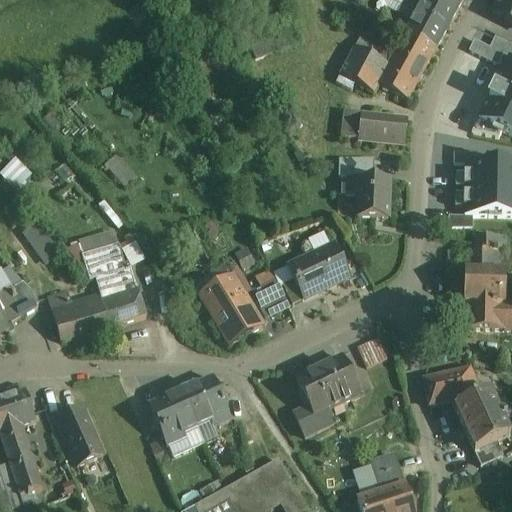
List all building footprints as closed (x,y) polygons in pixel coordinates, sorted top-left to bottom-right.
[(464,0),(407,0),(399,15),(413,23),(406,35),(435,52),(464,0)] [(511,0),(500,0),(492,14),(511,26),(511,0)] [(293,24),(248,41),(256,62),(301,44),(293,24)] [(511,136),(511,42),(478,28),(468,52),(495,64),(479,101),(483,103),(476,121),(511,136)] [(435,52),(406,35),(393,58),(360,40),(355,50),(388,68),(378,87),(379,87),(408,102),(435,52)] [(388,68),(355,50),(340,78),(374,96),(379,87),(378,87),(388,68)] [(362,115),(344,113),(341,139),(359,140),(362,115)] [(406,121),(364,117),(364,115),(362,115),(359,140),(359,143),(361,143),(361,141),(374,143),(374,145),(392,147),(392,145),(404,146),(404,148),(405,148),(408,120),(407,120),(406,121)] [(120,155),(109,164),(126,186),(138,177),(120,155)] [(475,216),(511,217),(511,160),(460,159),(460,186),(468,186),(468,193),(454,193),(454,214),(462,214),(462,227),(475,228),(475,216)] [(372,162),(345,161),(345,178),(357,178),(357,182),(372,183),(372,162)] [(357,182),(345,182),(344,198),(358,199),(357,221),(388,222),(390,183),(372,183),(357,182)] [(47,264),(61,254),(38,224),(25,234),(47,264)] [(506,240),(476,239),(475,254),(471,254),(470,276),(465,276),(464,295),(458,295),(457,308),(464,308),(464,334),(505,335),(505,307),(506,278),(506,252),(506,240)] [(335,247),(288,269),(294,281),(304,302),(350,280),(335,247)] [(127,272),(120,251),(83,262),(90,283),(96,281),(100,296),(101,296),(110,330),(147,319),(137,286),(138,286),(133,270),(127,272)] [(240,274),(233,262),(226,266),(233,278),(240,274)] [(226,266),(214,274),(221,285),(233,278),(226,266)] [(264,329),(233,278),(221,285),(212,290),(199,298),(230,350),(264,329)] [(205,279),(192,286),(199,298),(212,290),(205,279)] [(294,281),(283,287),(293,307),(304,302),(294,281)] [(276,282),(262,290),(264,295),(254,300),(265,322),(290,309),(276,282)] [(38,311),(24,285),(13,290),(12,291),(16,298),(13,299),(24,319),(38,311)] [(0,334),(7,330),(7,329),(24,319),(13,299),(16,298),(12,291),(13,290),(12,288),(0,294),(0,305),(4,312),(0,314),(0,334)] [(69,306),(66,295),(46,301),(60,346),(109,331),(99,297),(98,297),(69,306)] [(378,340),(357,350),(367,370),(387,360),(378,340)] [(342,359),(296,381),(309,408),(293,416),(304,439),(335,425),(329,412),(361,397),(342,359)] [(482,399),(470,368),(423,387),(432,410),(452,402),(455,411),(456,410),(473,454),(497,445),(510,440),(504,424),(511,420),(502,396),(493,399),(491,395),(482,399)] [(212,380),(181,394),(198,431),(217,422),(219,427),(231,422),(224,405),(226,404),(220,390),(218,392),(212,380)] [(26,394),(0,402),(0,436),(22,429),(36,425),(26,394)] [(181,394),(150,408),(155,420),(153,421),(159,434),(161,433),(168,450),(181,444),(179,439),(198,431),(181,394)] [(83,410),(56,422),(77,470),(103,458),(83,410)] [(22,429),(0,436),(17,490),(6,493),(12,511),(35,504),(32,495),(42,492),(37,474),(41,473),(33,447),(28,449),(22,429)] [(497,445),(473,454),(479,469),(503,460),(497,445)] [(406,482),(395,452),(374,460),(383,485),(384,490),(406,482)] [(292,485),(279,463),(267,469),(280,492),(292,485)] [(267,469),(256,475),(269,498),(280,492),(267,469)] [(308,511),(292,485),(280,492),(269,498),(256,475),(195,510),(195,511),(273,511),(281,508),(283,511),(308,511)] [(405,483),(383,491),(382,486),(376,488),(377,493),(360,499),(364,511),(415,511),(405,483)]
